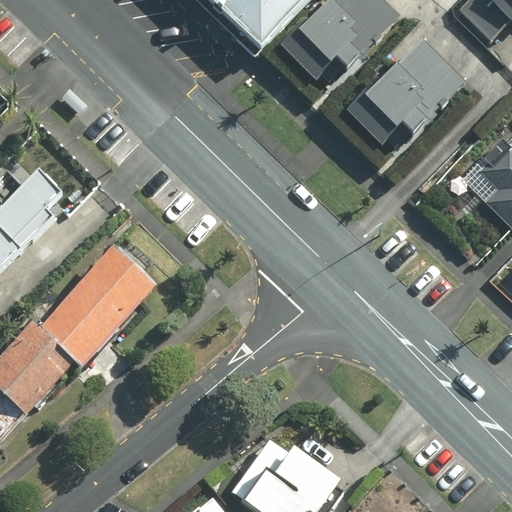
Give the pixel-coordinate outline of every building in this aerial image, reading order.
[(202,0),(247,38),(281,0),(202,0)] [(409,20),(389,0),(345,0),(293,51),(334,93),(409,20)] [(511,0),(475,0),(464,12),(497,42),(511,26),(511,0)] [(379,85),(354,110),(389,146),(411,124),(424,138),(446,117),(443,113),(472,84),(431,42),(383,89),(379,85)] [(511,144),(485,172),(496,182),(481,197),(511,227),(511,144)] [(70,198),(46,173),(0,218),(0,280),(59,223),(52,215),(70,198)] [(41,316),(0,362),(0,436),(3,439),(26,413),(32,418),(80,363),(90,371),(169,282),(124,242),(51,325),(41,316)] [(316,511),(325,511),(349,480),(301,445),(282,471),(275,466),(249,502),(262,511),(314,511),(315,511),(316,511)] [(230,511),(218,499),(202,511),(230,511)]
